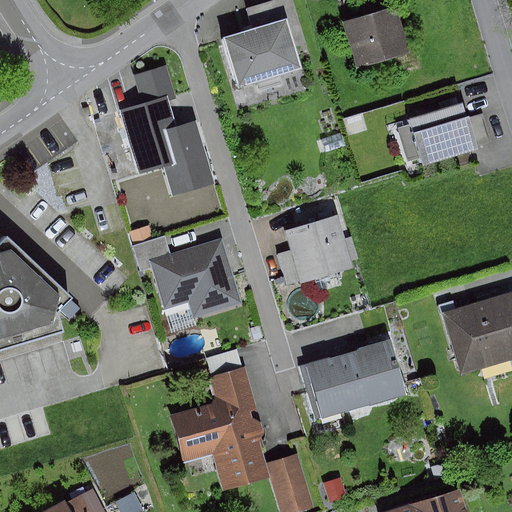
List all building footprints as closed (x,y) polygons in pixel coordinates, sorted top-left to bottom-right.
[(260,31),(235,38),(249,88),(314,71),(294,0),(290,0),(254,10),(260,31)] [(387,5),(334,20),(347,67),(401,52),(387,5)] [(0,48),(0,68),(8,64),(0,48)] [(175,98),(127,110),(143,174),(166,168),(173,196),(215,185),(201,130),(184,134),(175,98)] [(462,101),(397,118),(409,163),(474,146),(462,101)] [(297,250),(285,256),(293,287),(362,268),(349,217),(292,232),(297,250)] [(7,256),(0,253),(0,355),(73,333),(69,313),(84,300),(17,236),(7,256)] [(173,241),(138,250),(144,272),(160,267),(171,311),(194,305),(198,319),(244,306),(227,244),(177,257),(173,241)] [(511,297),(453,313),(470,376),(511,365),(511,297)] [(400,343),(312,364),(327,423),(414,402),(400,343)] [(226,403),(172,416),(183,462),(217,453),(226,488),(274,476),(248,372),(220,379),(226,403)] [(303,456),(273,463),(285,511),(297,511),(316,507),(303,456)] [(471,511),(466,495),(411,511),(471,511)] [(80,511),(76,503),(55,511),(80,511)]
